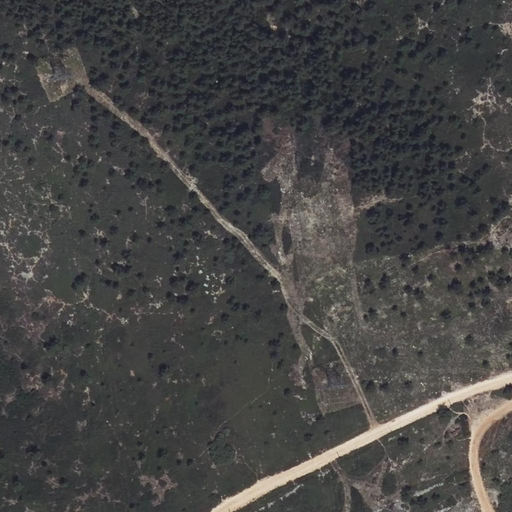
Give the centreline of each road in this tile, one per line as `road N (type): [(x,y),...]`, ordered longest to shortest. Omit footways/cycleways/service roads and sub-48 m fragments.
road 1 (track): [(377,433),(333,338),(302,316),(240,232),(137,125),(82,82),(67,57)]
road 2 (track): [(222,511),(405,420),(511,380)]
road 3 (track): [(511,402),(472,428),(488,511)]
